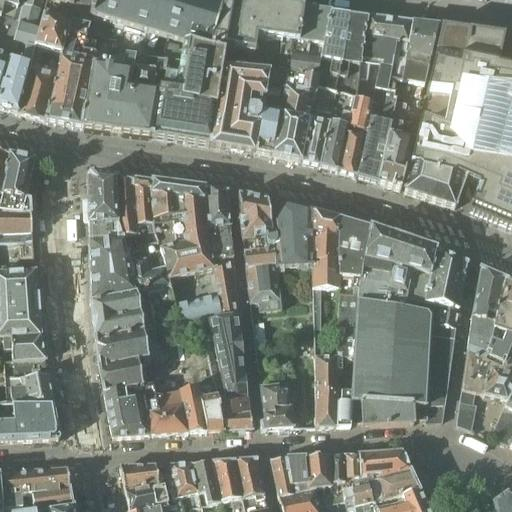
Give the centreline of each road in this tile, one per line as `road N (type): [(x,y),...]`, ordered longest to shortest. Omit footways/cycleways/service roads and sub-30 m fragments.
road 1 (residential): [(511,265),(345,205),(227,176),(71,153)]
road 2 (residential): [(449,456),(409,441),(89,458)]
road 3 (residential): [(89,458),(62,269),(58,199),(71,153)]
road 4 (residential): [(511,20),(352,0)]
